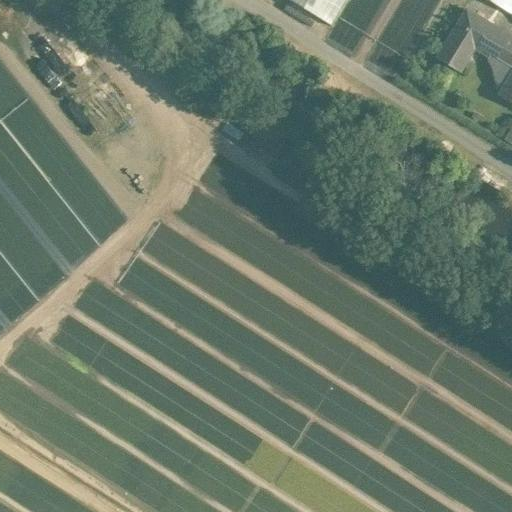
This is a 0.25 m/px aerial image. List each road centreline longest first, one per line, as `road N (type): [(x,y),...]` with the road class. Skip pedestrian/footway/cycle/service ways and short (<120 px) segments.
road 1 (track): [(0,346),(165,196),(174,166),(153,91),(50,0)]
road 2 (unclassified): [(511,170),(238,0)]
